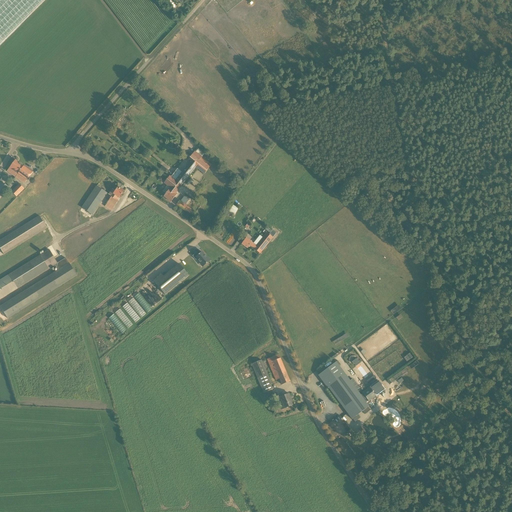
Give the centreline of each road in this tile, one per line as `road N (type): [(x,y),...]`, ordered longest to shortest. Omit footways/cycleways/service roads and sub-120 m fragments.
road 1 (unclassified): [(374,511),(311,410),(251,269),(115,173),(73,153)]
road 2 (track): [(447,338),(377,0)]
road 3 (unclassified): [(73,153),(203,0)]
